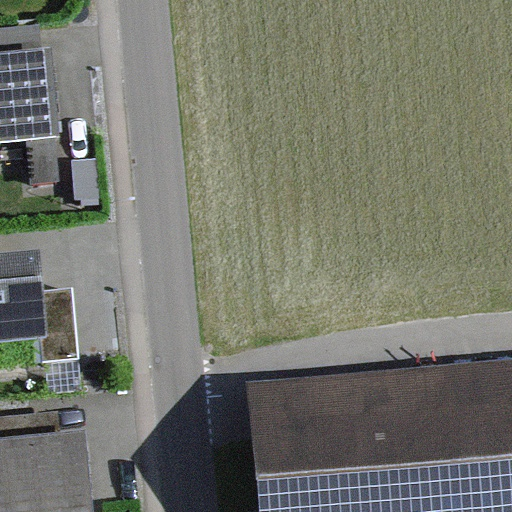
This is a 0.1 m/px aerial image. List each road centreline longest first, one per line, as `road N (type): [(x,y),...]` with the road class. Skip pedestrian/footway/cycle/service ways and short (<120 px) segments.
road 1 (tertiary): [(187,511),(140,0)]
road 2 (track): [(511,331),(175,390)]
